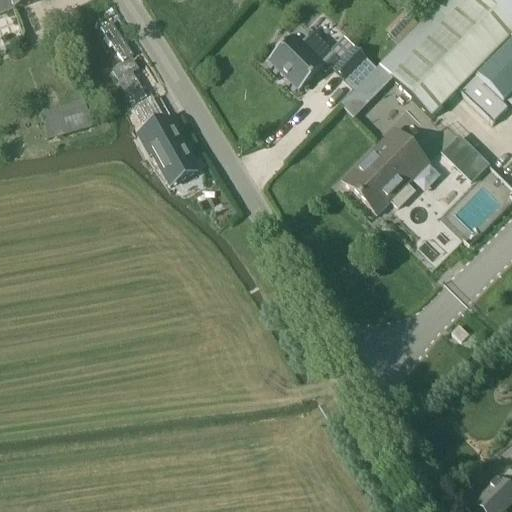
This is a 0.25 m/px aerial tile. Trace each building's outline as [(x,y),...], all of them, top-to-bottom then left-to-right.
[(0,0),(0,17),(14,12),(41,2),(39,0),(0,0)] [(511,0),(449,0),(378,71),(390,82),(431,122),(458,94),(473,79),(511,39),(511,0)] [(110,26),(101,33),(123,66),(133,59),(110,26)] [(279,54),(268,64),(299,95),(321,73),(325,76),(332,70),(334,72),(341,65),(310,34),(298,46),(292,40),(291,42),(287,38),(275,50),(279,54)] [(473,79),(458,94),(493,129),(508,113),(503,108),(511,98),(511,39),(473,79)] [(354,122),(390,87),(389,86),(391,84),(378,71),(376,73),(354,52),(341,65),(334,72),(357,95),(341,110),(354,122)] [(132,63),(112,74),(131,109),(145,101),(132,77),(138,74),(132,63)] [(152,102),(134,112),(146,134),(136,139),(149,162),(152,160),(169,193),(197,177),(166,122),(164,123),(152,102)] [(64,139),(93,130),(87,111),(58,119),(64,139)] [(394,134),(343,186),(377,219),(390,206),(397,212),(413,195),(407,188),(428,167),(394,134)] [(458,141),(441,158),(471,187),(488,170),(458,141)] [(511,187),(509,186),(500,198),(509,206),(511,202),(511,187)] [(458,331),(451,338),(461,348),(468,341),(458,331)] [(498,483),(473,509),(476,511),(506,511),(511,506),(511,496),(507,492),(511,487),(511,475),(509,473),(499,483),(498,483)]
